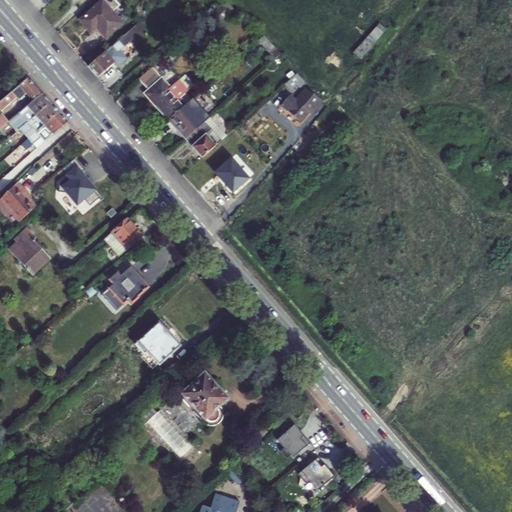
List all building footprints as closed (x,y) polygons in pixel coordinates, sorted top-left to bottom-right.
[(65,0),(51,0),(49,3),(58,11),(68,2),(65,0)] [(134,32),(114,9),(93,28),(99,36),(103,33),(106,36),(108,34),(118,44),(134,32)] [(378,24),(352,53),(360,60),(387,31),(378,24)] [(149,30),(142,37),(149,46),(153,49),(159,42),(149,30)] [(133,59),(149,46),(142,37),(101,73),(110,85),(137,62),(133,59)] [(263,37),(257,42),(273,58),(279,53),(263,37)] [(195,112),(163,75),(149,87),(169,109),(164,115),(176,129),(195,112)] [(0,131),(11,122),(4,113),(19,100),(21,101),(29,94),(36,102),(44,94),(30,78),(0,103),(0,131)] [(317,89),(309,80),(297,90),(302,97),(309,91),(312,94),(317,89)] [(14,120),(22,129),(53,104),(44,94),(36,102),(14,120)] [(293,111),(313,128),(322,118),(323,120),(334,107),(319,94),(308,106),(302,100),(293,111)] [(30,139),(60,113),(53,104),(22,129),(30,139)] [(213,133),(195,112),(176,129),(194,149),(213,133)] [(14,162),(18,166),(69,122),(60,113),(30,139),(16,151),(21,156),(14,162)] [(213,133),(194,149),(209,167),(230,149),(222,139),(215,131),(213,133)] [(227,135),(222,139),(230,149),(235,145),(227,135)] [(21,156),(16,151),(10,157),(14,162),(21,156)] [(59,192),(67,192),(79,206),(87,199),(92,205),(101,197),(103,200),(106,197),(84,172),(86,169),(76,158),(62,170),(67,176),(66,177),(67,178),(60,184),(59,192)] [(256,187),(239,167),(223,181),(240,200),(256,187)] [(22,220),(38,205),(27,193),(30,190),(21,181),(3,198),(22,220)] [(46,197),(38,205),(49,218),(58,210),(46,197)] [(144,235),(130,219),(107,240),(121,255),(144,235)] [(9,248),(30,273),(47,258),(33,242),(35,240),(33,239),(35,237),(27,228),(15,239),(17,242),(9,248)] [(131,265),(127,269),(124,266),(110,278),(113,282),(108,286),(112,289),(105,295),(113,305),(120,298),(123,302),(127,298),(131,302),(149,285),(131,265)] [(160,322),(137,344),(140,348),(137,351),(151,368),(155,365),(158,368),(182,347),(179,344),(182,340),(167,323),(164,327),(160,322)] [(48,365),(53,370),(57,366),(52,361),(48,365)] [(221,410),(220,408),(226,402),(223,398),(221,395),(219,394),(217,392),(216,390),(214,388),(212,386),(204,377),(189,390),(187,392),(185,394),(184,395),(182,397),(184,399),(185,401),(187,403),(190,406),(191,408),(193,410),(195,412),(197,414),(199,416),(200,418),(202,420),(204,422),(202,424),(204,426),(206,427),(208,428),(211,428),(213,428),(215,427),(217,426),(220,425),(221,423),(222,421),(223,419),(223,416),(223,414),(222,412),(221,410)] [(262,420),(257,425),(266,435),(271,430),(262,420)] [(294,459),(312,444),(302,432),(296,425),(278,440),(285,448),(282,451),(288,459),(292,456),(294,459)] [(317,459),(297,476),(307,487),(309,485),(317,493),(323,488),(325,490),(334,482),(332,480),(334,478),(317,459)] [(248,477),(239,466),(232,472),(242,484),(248,477)] [(214,509),(206,506),(203,511),(240,511),(243,503),(219,494),(214,509)]
